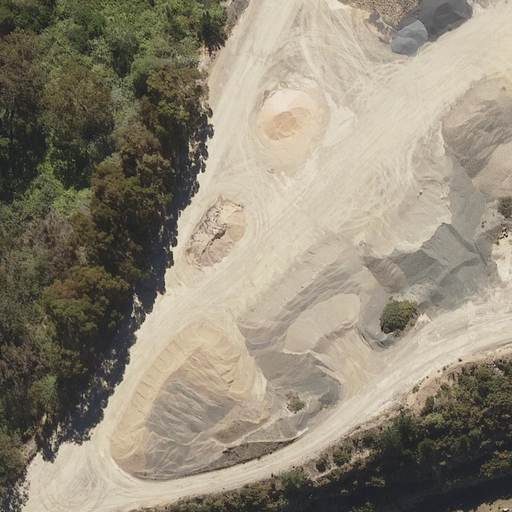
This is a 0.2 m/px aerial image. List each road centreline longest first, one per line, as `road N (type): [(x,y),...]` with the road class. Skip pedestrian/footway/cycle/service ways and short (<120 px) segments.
road 1 (track): [(6,511),(94,418),(276,0)]
road 2 (track): [(117,367),(317,197),(440,71),(511,19)]
road 3 (track): [(511,328),(399,373),(319,436),(272,460),(95,511)]
